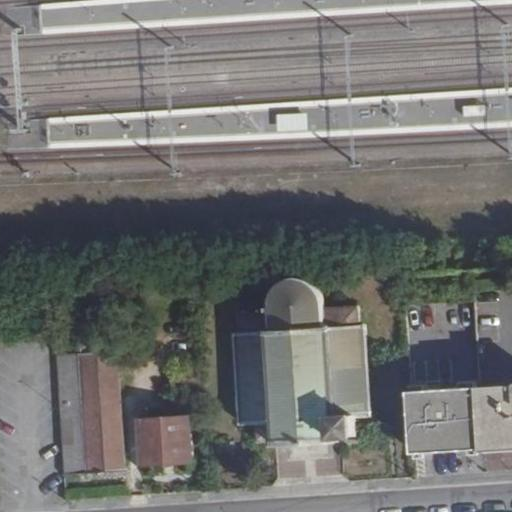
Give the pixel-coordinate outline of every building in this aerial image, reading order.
[(239,424),(260,423),(261,442),(278,441),(278,447),(294,446),(294,441),(326,439),(326,442),(340,442),(340,437),(357,436),(357,418),(374,417),(369,324),(365,324),(364,306),(329,308),(317,287),(305,281),(294,280),(280,286),(272,297),(270,312),(236,315),(235,334),(233,334),(239,424)] [(58,341),(67,475),(127,471),(117,339),(100,339),(100,322),(82,323),(82,341),(58,341)] [(176,388),(201,386),(200,370),(175,371),(176,388)] [(470,453),(486,451),(482,391),(481,389),(467,390),(470,453)] [(486,451),(511,449),(511,389),(482,391),(486,451)] [(409,393),(414,456),(470,453),(467,390),(409,393)] [(144,420),(147,465),(195,462),(192,416),(144,420)]
